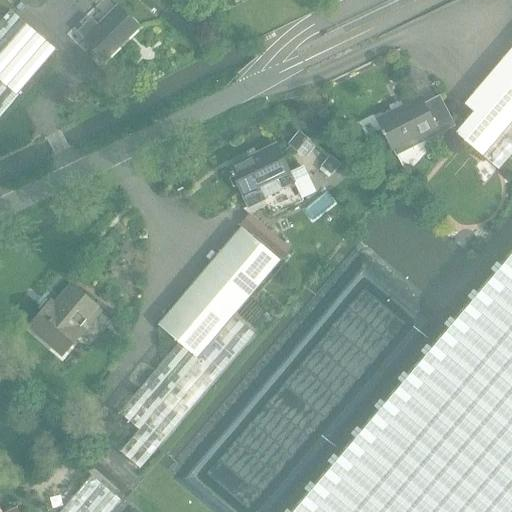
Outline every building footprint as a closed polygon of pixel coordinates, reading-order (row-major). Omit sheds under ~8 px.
[(118,6),(98,26),(91,18),(77,31),(85,39),(84,40),(104,60),(138,26),(118,6)] [(9,11),(0,21),(0,115),(56,50),(9,11)] [(463,124),(455,133),(484,158),(485,159),(511,127),(511,47),(474,92),(464,104),(473,112),(463,124)] [(393,149),(395,155),(453,126),(439,97),(424,104),(421,97),(375,120),(390,150),(393,149)] [(511,155),(511,127),(485,159),(499,171),(511,155)] [(304,159),(316,145),(298,131),(287,145),(304,159)] [(275,144),(228,166),(248,208),(286,189),(285,187),(294,183),(275,144)] [(321,167),(318,170),(328,178),(331,175),(331,176),(340,165),(329,155),(320,167),(321,167)] [(304,166),(289,173),(302,199),(316,192),(304,166)] [(249,213),(240,224),(253,236),(255,238),(282,260),(290,251),(291,249),(249,213)] [(286,219),(279,223),(283,232),(291,228),(286,219)] [(139,389),(118,414),(138,430),(122,449),(143,467),(254,334),(233,318),(280,262),(261,246),(240,228),(157,326),(178,344),(139,389)] [(511,511),(511,253),(292,511),(511,511)] [(80,327),(96,307),(71,285),(54,304),(50,301),(28,327),(61,355),(83,330),(80,327)] [(110,511),(120,501),(90,475),(58,511),(110,511)]
